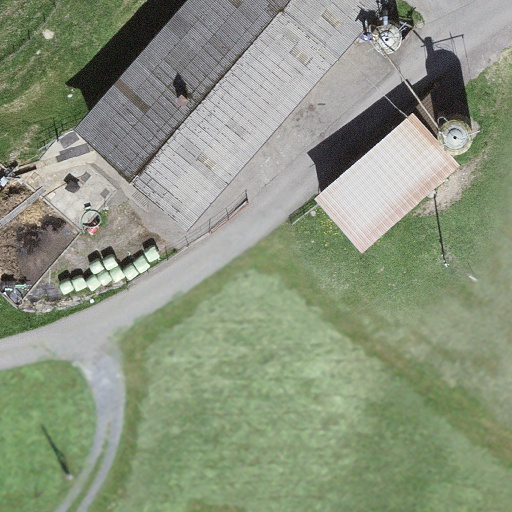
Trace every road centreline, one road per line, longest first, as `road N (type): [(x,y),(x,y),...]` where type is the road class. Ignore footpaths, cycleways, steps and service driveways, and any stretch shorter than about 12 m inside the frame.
road 1 (track): [(0,357),(88,330),(200,264),(465,14),(508,0)]
road 2 (track): [(88,330),(104,384),(106,446),(70,511)]
